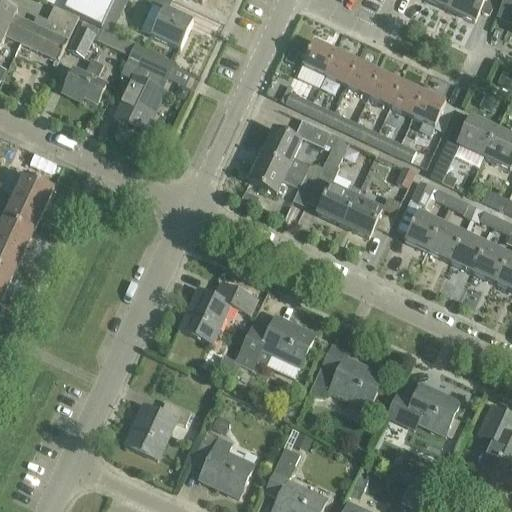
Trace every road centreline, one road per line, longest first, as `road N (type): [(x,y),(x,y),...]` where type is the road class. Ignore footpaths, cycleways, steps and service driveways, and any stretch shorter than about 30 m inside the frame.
road 1 (residential): [(511,357),(194,211)]
road 2 (unclassified): [(72,470),(194,211)]
road 3 (unclassified): [(194,211),(291,5)]
road 4 (residential): [(194,211),(0,121)]
road 5 (unknown): [(479,54),(460,87),(369,30)]
